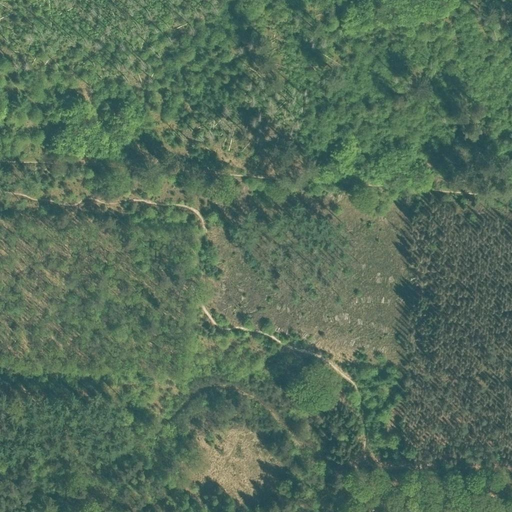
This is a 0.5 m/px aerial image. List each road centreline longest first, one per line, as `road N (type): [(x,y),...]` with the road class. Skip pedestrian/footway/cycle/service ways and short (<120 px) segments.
road 1 (track): [(511,185),(0,159)]
road 2 (track): [(368,462),(298,441),(258,400),(226,385),(198,388),(176,418),(146,424),(0,414)]
road 3 (track): [(511,481),(368,462)]
